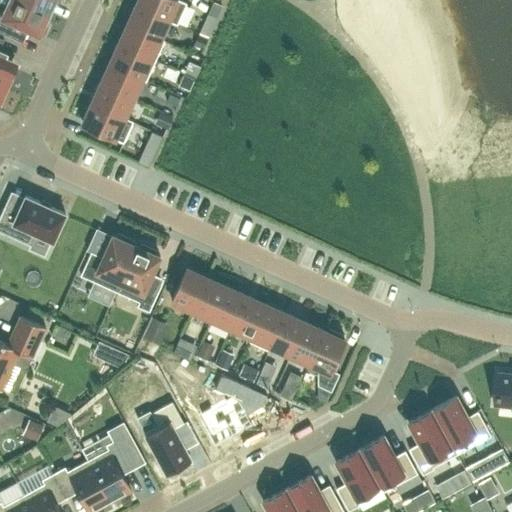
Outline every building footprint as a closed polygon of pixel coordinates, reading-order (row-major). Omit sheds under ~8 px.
[(0,30),(7,34),(12,21),(43,35),(47,25),(45,19),(49,11),(25,0),(8,0),(7,5),(0,2),(0,30)] [(25,0),(49,11),(53,3),(58,0),(25,0)] [(182,0),(137,0),(135,5),(168,19),(177,23),(186,2),(182,0)] [(135,5),(127,23),(160,37),(168,19),(135,5)] [(203,33),(213,37),(221,16),(211,12),(203,33)] [(127,23),(118,43),(155,60),(164,39),(160,37),(127,23)] [(118,43),(109,63),(141,78),(146,80),(155,60),(118,43)] [(0,84),(5,86),(14,66),(2,61),(5,56),(6,52),(0,49),(0,84)] [(109,63),(100,82),(133,97),(141,78),(109,63)] [(133,97),(100,82),(91,102),(124,116),(133,97)] [(124,116),(91,102),(82,122),(123,141),(133,120),(124,116)] [(5,205),(0,215),(0,229),(31,243),(36,232),(53,239),(65,212),(25,194),(17,211),(5,205)] [(80,274),(115,290),(136,244),(134,243),(135,240),(118,232),(117,235),(113,233),(103,255),(91,250),(80,274)] [(139,245),(136,244),(115,290),(139,301),(137,305),(149,310),(162,283),(150,277),(160,255),(155,253),(157,250),(140,242),(139,245)] [(191,308),(206,276),(186,267),(172,299),(191,308)] [(211,322),(213,318),(212,318),(226,285),(224,283),(224,284),(206,276),(191,308),(189,313),(211,322)] [(212,318),(213,318),(230,326),(231,326),(245,294),(229,286),(226,285),(212,318)] [(229,330),(249,339),(265,302),(263,301),(263,302),(245,294),(231,326),(230,326),(229,330)] [(270,349),(272,345),(271,344),(285,311),(268,304),(268,303),(265,302),(249,339),(270,349)] [(271,344),(272,345),(290,353),(305,320),(303,319),(285,311),(271,344)] [(20,314),(7,343),(0,339),(0,388),(1,389),(19,349),(32,355),(45,326),(20,314)] [(150,334),(161,337),(166,322),(155,318),(150,334)] [(290,353),(309,362),(310,362),(325,329),(307,322),(307,321),(305,320),(290,353)] [(328,331),(325,329),(310,362),(309,362),(307,366),(318,371),(318,383),(332,389),(340,371),(332,368),(345,339),(342,337),(344,334),(329,328),(328,331)] [(190,356),(194,344),(183,339),(178,352),(190,356)] [(96,355),(124,370),(131,356),(104,341),(96,355)] [(204,341),(201,356),(218,358),(220,343),(204,341)] [(511,372),(498,371),(495,403),(511,404),(511,372)] [(260,372),(257,381),(268,386),(272,376),(260,372)] [(230,394),(197,412),(214,444),(235,432),(236,434),(245,428),(245,427),(252,423),(247,412),(262,404),(267,393),(222,373),(215,387),(230,394)] [(456,394),(432,407),(456,452),(490,433),(490,432),(477,409),(467,415),(456,394)] [(157,423),(144,430),(165,470),(179,463),(180,466),(191,460),(173,427),(183,421),(172,400),(151,411),(157,423)] [(432,407),(408,420),(419,441),(408,447),(422,472),(433,467),(432,465),(456,452),(432,407)] [(108,447),(87,458),(110,500),(131,489),(119,467),(131,461),(143,455),(123,420),(107,429),(114,443),(108,447)] [(382,434),(358,447),(379,485),(382,490),(406,477),(416,472),(404,449),(394,455),(382,434)] [(358,447),(335,460),(346,481),(335,486),(348,509),(358,503),(356,498),(379,485),(358,447)] [(502,447),(485,456),(492,468),(509,459),(502,447)] [(53,471),(67,496),(78,490),(89,511),(110,500),(87,458),(67,469),(65,465),(53,471)] [(23,493),(33,511),(60,511),(55,502),(67,496),(53,471),(42,478),(44,482),(23,493)] [(309,474),(286,486),(299,511),(342,511),(343,511),(331,489),(320,494),(309,474)] [(448,477),(435,484),(442,496),(455,490),(448,477)] [(500,503),(511,495),(511,492),(506,483),(493,490),(500,503)] [(299,511),(286,486),(262,499),(268,511),(299,511)] [(428,488),(419,492),(426,505),(435,501),(428,488)] [(0,500),(0,511),(33,511),(23,493),(3,504),(1,500),(0,500)]
